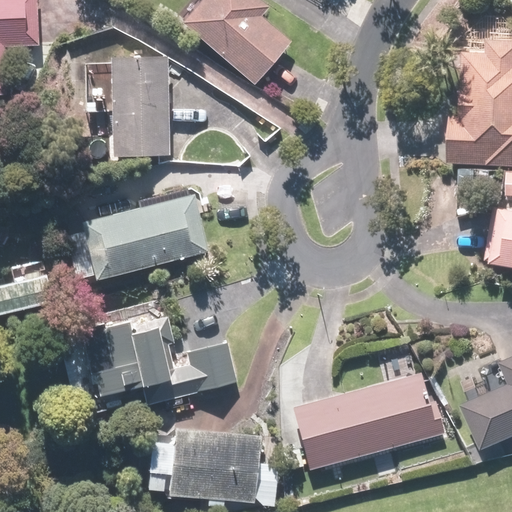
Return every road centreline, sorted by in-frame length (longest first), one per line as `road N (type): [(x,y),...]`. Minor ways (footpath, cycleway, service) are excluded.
road 1 (residential): [(358,124),(371,221),(341,264),(304,257),(284,195),(301,169)]
road 2 (residential): [(395,0),(374,36),(358,124)]
